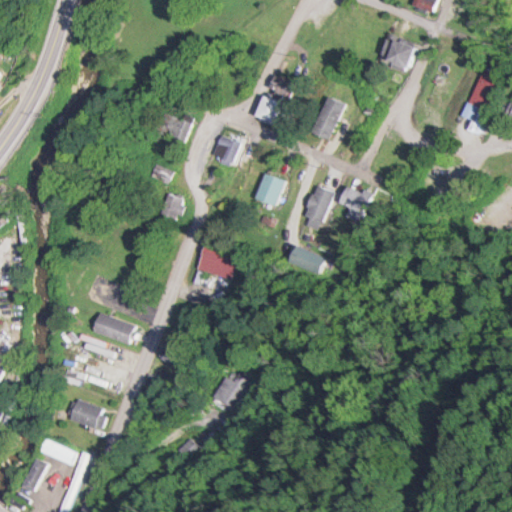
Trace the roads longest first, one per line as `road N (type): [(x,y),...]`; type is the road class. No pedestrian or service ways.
road 1 (residential): [(82,511),(201,213),(193,168),(205,122),(250,98),(306,0),(442,15),(378,0)]
road 2 (residential): [(230,108),(336,159),(358,160),(413,79),(435,18)]
road 3 (primary): [(68,0),(44,75),(0,148)]
